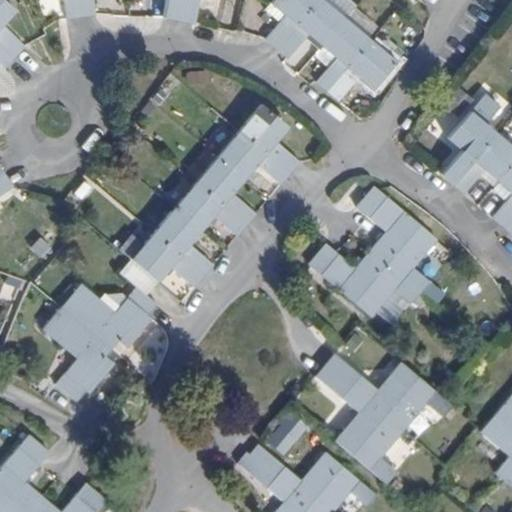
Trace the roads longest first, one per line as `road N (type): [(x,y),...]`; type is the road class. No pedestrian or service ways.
road 1 (residential): [(151,443),(185,340),(361,144)]
road 2 (residential): [(361,144),(272,71),(203,46),(154,41),(113,48),(72,89)]
road 3 (residential): [(72,89),(87,104),(87,135),(73,150),(42,153),(21,131),(21,110),(41,87),(62,85)]
road 4 (residential): [(511,269),(361,144)]
road 5 (residential): [(361,144),(458,0)]
road 6 (residential): [(151,443),(60,422),(0,390)]
